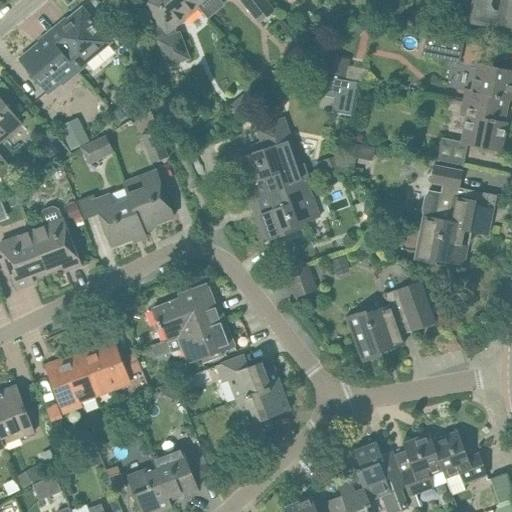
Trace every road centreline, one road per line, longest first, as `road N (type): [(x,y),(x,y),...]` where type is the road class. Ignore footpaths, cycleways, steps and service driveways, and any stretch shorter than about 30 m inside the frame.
road 1 (residential): [(0,337),(170,251),(192,250),(233,265),(336,406)]
road 2 (residential): [(336,406),(511,373)]
road 3 (residential): [(224,511),(336,406)]
